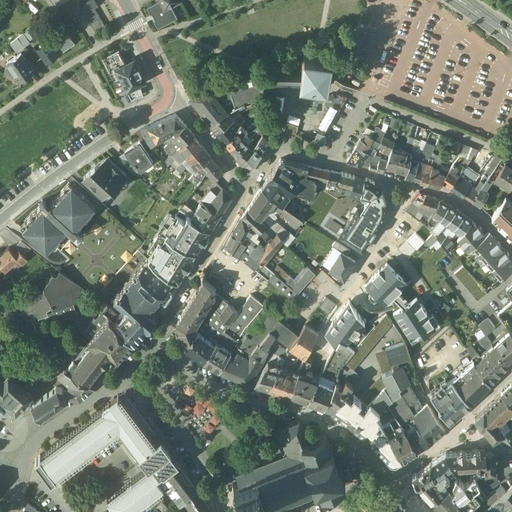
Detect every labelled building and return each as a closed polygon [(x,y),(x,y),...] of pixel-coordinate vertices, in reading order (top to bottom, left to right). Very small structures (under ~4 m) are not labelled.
[(93,0),(90,0),(81,6),(84,12),(94,7),(97,5),(93,0)] [(159,0),(147,7),(152,17),(158,28),(178,18),(170,3),(164,6),(161,0),(159,0)] [(106,28),(94,7),(84,12),(97,33),(106,28)] [(66,31),(50,41),(59,55),(75,44),(66,31)] [(30,43),(23,33),(18,37),(24,46),(24,47),(30,43)] [(24,46),(18,37),(13,41),(18,49),(18,50),(24,46)] [(49,40),(37,48),(46,63),(59,55),(50,41),(49,40)] [(116,67),(124,62),(118,50),(103,58),(109,70),(116,67)] [(21,53),(7,63),(9,67),(15,75),(19,81),(33,71),(21,53)] [(330,57),(304,53),(301,75),(300,79),(326,83),(326,81),(326,79),(330,57)] [(124,62),(116,67),(127,89),(135,85),(146,79),(143,74),(137,63),(138,63),(135,57),(124,62)] [(15,75),(9,67),(6,69),(11,77),(15,75)] [(265,72),(264,70),(263,69),(261,68),(260,68),(257,68),(255,69),(253,70),(252,72),(252,75),(252,77),(254,79),(256,80),(258,81),(261,81),(262,81),(263,80),(264,78),(265,78),(265,75),(265,72)] [(252,75),(235,80),(235,82),(242,104),(243,103),(257,97),(255,88),(252,75)] [(262,81),(261,81),(263,119),(275,123),(283,126),(283,124),(268,119),(267,81),(300,81),(300,79),(301,75),(265,75),(265,78),(264,78),(263,80),(262,81)] [(336,79),(334,81),(326,79),(326,81),(335,83),(351,91),(354,92),(355,90),(357,91),(358,89),(354,87),(336,79)] [(136,87),(135,85),(127,89),(132,98),(137,96),(143,94),(141,86),(136,87)] [(218,97),(210,88),(210,87),(194,92),(189,96),(211,125),(229,111),(218,97)] [(323,133),(326,134),(348,97),(335,90),(334,92),(344,97),(323,133)] [(231,93),(218,97),(229,111),(235,107),(231,93)] [(242,104),(237,106),(229,111),(230,113),(239,109),(239,110),(245,107),(243,103),(242,104)] [(229,111),(211,125),(216,131),(230,120),(234,118),(230,113),(229,111)] [(176,113),(141,128),(150,145),(153,143),(164,137),(169,134),(172,132),(175,130),(177,131),(186,124),(176,113)] [(283,124),(283,126),(281,132),(294,137),(297,130),(297,128),(299,124),(285,119),(283,124)] [(230,120),(216,131),(225,141),(236,129),(230,120)] [(236,129),(225,141),(229,148),(241,136),(246,130),(247,129),(242,123),(236,129)] [(186,124),(177,131),(173,135),(174,135),(172,137),(174,140),(169,144),(165,147),(165,148),(171,154),(179,147),(193,135),(195,133),(186,124)] [(312,133),(297,128),(297,130),(315,137),(316,134),(313,132),(312,133)] [(377,129),(375,128),(373,134),(376,135),(382,138),(383,136),(385,131),(378,128),(377,129)] [(246,130),(241,136),(245,139),(250,133),(246,130)] [(316,134),(315,137),(315,139),(316,140),(317,142),(319,143),(321,144),(322,143),(324,143),(325,141),(326,139),(326,136),(326,134),(323,133),(317,131),(316,134)] [(169,134),(164,137),(168,142),(169,144),(174,140),(169,134)] [(367,134),(364,140),(370,144),(372,139),(373,137),(367,134)] [(193,135),(179,147),(188,156),(194,150),(201,145),(193,135)] [(262,135),(254,146),(261,152),(268,141),(262,135)] [(241,136),(229,148),(236,156),(246,145),(249,142),(248,142),(245,139),(241,136)] [(385,137),(383,136),(380,143),(378,147),(383,150),(383,149),(389,152),(392,146),(393,141),(385,137)] [(415,138),(409,136),(405,148),(412,150),(414,142),(415,138)] [(164,137),(153,143),(158,149),(162,146),(168,142),(164,137)] [(364,140),(361,138),(356,146),(361,149),(366,152),(366,151),(368,148),(370,144),(364,140)] [(374,140),(372,139),(370,144),(368,148),(376,152),(377,149),(378,147),(380,143),(374,140)] [(478,149),(455,140),(451,147),(473,156),(478,149)] [(140,141),(125,151),(130,158),(133,162),(135,161),(140,168),(140,169),(153,161),(140,141)] [(425,145),(414,142),(411,152),(411,153),(416,155),(420,156),(425,145)] [(420,156),(418,160),(426,162),(435,145),(426,142),(425,145),(420,156)] [(210,156),(201,145),(194,150),(188,156),(187,157),(196,168),(200,165),(210,156)] [(236,156),(235,156),(242,162),(252,150),(246,145),(236,156)] [(252,150),(242,162),(250,169),(261,152),(254,146),(252,150)] [(361,149),(356,146),(347,161),(355,163),(359,156),(357,154),(361,149)] [(387,159),(385,165),(406,172),(411,157),(410,157),(411,153),(411,152),(392,146),(389,152),(389,154),(387,159)] [(179,147),(171,154),(174,159),(172,162),(177,166),(180,162),(181,163),(187,157),(188,156),(179,147)] [(361,149),(357,154),(359,156),(355,163),(361,165),(368,154),(369,153),(366,151),(366,152),(361,149)] [(492,154),(481,150),(480,154),(489,158),(492,154)] [(449,151),(442,163),(445,165),(452,153),(449,151)] [(369,167),(376,169),(380,157),(380,155),(375,153),(373,156),(369,167)] [(373,156),(368,154),(361,165),(369,167),(373,156)] [(436,154),(434,160),(440,163),(443,156),(436,154)] [(495,155),(492,161),(497,164),(502,158),(495,155)] [(210,156),(200,165),(206,171),(214,179),(223,171),(210,156)] [(470,160),(460,156),(457,159),(464,162),(462,165),(463,165),(464,166),(465,166),(470,160)] [(126,174),(108,157),(106,158),(106,157),(102,161),(96,166),(95,165),(83,177),(102,195),(113,183),(115,186),(126,174)] [(196,168),(187,157),(181,163),(185,167),(196,176),(199,171),(196,168)] [(387,159),(380,157),(376,169),(383,171),(385,165),(387,159)] [(406,172),(405,175),(412,178),(418,160),(415,158),(411,157),(406,172)] [(130,158),(123,163),(134,172),(140,168),(135,161),(133,162),(130,158)] [(491,172),(486,179),(489,181),(505,159),(502,158),(497,164),(491,172)] [(281,159),(262,186),(277,200),(276,201),(283,205),(293,191),(313,196),(316,181),(314,177),(306,174),(308,166),(281,159)] [(418,160),(412,178),(419,180),(423,169),(426,162),(418,160)] [(433,165),(430,171),(431,171),(427,183),(439,187),(442,180),(445,175),(438,171),(442,163),(434,160),(433,165)] [(180,162),(177,166),(182,171),(185,167),(181,163),(180,162)] [(423,169),(419,180),(427,183),(431,171),(430,171),(433,165),(426,162),(423,169)] [(511,167),(505,163),(495,178),(510,188),(511,184),(511,167)] [(449,170),(445,175),(442,180),(450,186),(458,175),(454,173),(458,168),(454,164),(449,170)] [(206,171),(200,165),(196,168),(199,171),(196,176),(201,180),(206,171)] [(329,169),(309,165),(308,166),(306,174),(314,177),(324,180),(329,169)] [(458,168),(454,173),(458,175),(462,169),(463,168),(462,167),(462,166),(460,166),(458,168)] [(341,172),(329,169),(324,180),(337,183),(341,172)] [(488,170),(481,179),(484,182),(486,179),(491,172),(488,170)] [(355,175),(341,172),(337,183),(351,187),(355,175)] [(473,173),(468,181),(471,184),(476,176),(474,174),(473,173)] [(351,187),(348,194),(360,197),(366,200),(361,208),(357,205),(338,236),(362,251),(381,220),(385,213),(386,204),(384,195),(379,187),(372,181),(366,178),(355,175),(351,187)] [(458,175),(450,186),(458,191),(466,180),(466,179),(462,177),(458,175)] [(466,180),(458,191),(464,195),(471,184),(468,181),(466,179),(466,180)] [(471,184),(464,195),(472,200),(481,187),(480,187),(484,182),(481,179),(477,185),(475,187),(473,185),(471,184)] [(484,182),(480,187),(481,187),(485,190),(490,183),(489,181),(486,179),(484,182)] [(335,190),(337,183),(324,180),(321,186),(335,190)] [(348,194),(351,187),(337,183),(335,190),(348,194)] [(43,200),(40,203),(41,205),(36,210),(37,211),(37,213),(33,217),(32,215),(26,221),(27,222),(27,224),(22,229),(46,250),(50,246),(52,245),(53,246),(59,240),(57,239),(61,234),(62,234),(63,235),(68,229),(72,233),(73,233),(78,237),(81,234),(76,230),(77,228),(81,224),(81,223),(81,221),(84,217),(86,219),(91,213),(91,212),(91,210),(95,205),(71,184),(67,189),(65,189),(65,188),(59,194),(61,196),(57,200),(55,200),(54,199),(49,205),(45,200),(43,200)] [(262,186),(252,200),(265,212),(268,210),(270,207),(273,204),(276,201),(277,200),(262,186)] [(217,193),(207,204),(220,215),(231,197),(222,187),(217,193)] [(481,187),(472,200),(478,204),(486,191),(485,190),(481,187)] [(210,188),(201,198),(203,200),(207,204),(217,193),(210,188)] [(486,191),(478,204),(480,205),(488,192),(486,191)] [(420,192),(410,203),(415,205),(421,198),(424,193),(420,192)] [(440,198),(426,194),(420,206),(429,209),(433,211),(440,198)] [(511,201),(506,195),(492,217),(495,221),(496,220),(499,223),(497,225),(505,232),(506,231),(511,236),(511,237),(511,238),(511,201)] [(449,204),(440,198),(433,211),(429,209),(426,215),(429,217),(427,219),(432,223),(432,224),(433,223),(434,224),(434,223),(438,218),(449,204)] [(207,204),(203,200),(197,209),(215,222),(220,215),(207,204)] [(265,212),(252,200),(248,206),(260,217),(265,212)] [(283,205),(276,201),(273,204),(278,211),(279,212),(290,220),(289,222),(296,227),(302,220),(302,219),(283,205)] [(415,205),(410,203),(406,209),(414,216),(418,209),(420,206),(415,205)] [(273,204),(270,207),(275,213),(278,211),(273,204)] [(449,204),(438,218),(436,221),(442,227),(445,222),(456,208),(449,204)] [(429,209),(420,206),(418,209),(426,215),(429,209)] [(265,223),(247,208),(242,216),(254,227),(258,230),(262,227),(265,223)] [(445,222),(453,228),(464,214),(456,208),(445,222)] [(215,222),(197,209),(194,212),(192,217),(210,230),(215,222)] [(210,230),(192,217),(188,214),(184,220),(183,219),(175,232),(173,230),(168,232),(165,236),(195,256),(199,248),(210,230)] [(464,214),(453,228),(461,233),(472,219),(464,214)] [(242,216),(241,215),(233,231),(248,240),(254,244),(257,242),(259,239),(254,235),(252,236),(250,238),(249,237),(254,227),(242,216)] [(461,233),(457,238),(467,250),(472,246),(485,235),(485,234),(482,231),(483,230),(478,224),(476,225),(472,219),(461,233)] [(302,220),(296,227),(300,230),(306,222),(302,220)] [(434,223),(434,224),(433,223),(432,224),(433,224),(430,228),(434,232),(436,233),(439,230),(442,227),(436,221),(434,223)] [(89,229),(96,235),(102,228),(95,222),(89,229)] [(262,227),(258,230),(266,237),(268,235),(269,233),(262,227)] [(445,237),(439,230),(436,233),(435,235),(438,238),(441,242),(445,237)] [(248,240),(233,231),(225,245),(237,254),(243,246),(248,240)] [(485,234),(485,235),(472,246),(479,254),(497,239),(493,234),(492,234),(489,231),(485,234)] [(290,232),(284,239),(283,239),(282,240),(287,245),(295,237),(290,232)] [(434,232),(425,241),(429,245),(438,238),(435,235),(436,233),(434,232)] [(273,238),(270,241),(277,247),(282,240),(283,239),(277,233),(273,238)] [(408,241),(416,250),(424,242),(416,233),(408,241)] [(165,236),(164,235),(148,259),(156,267),(177,283),(183,274),(191,261),(195,256),(165,236)] [(445,237),(441,242),(447,250),(453,243),(447,235),(445,237)] [(30,246),(21,239),(15,244),(19,249),(19,248),(23,253),(30,246)] [(497,239),(479,254),(480,256),(486,262),(503,247),(497,239)] [(248,240),(243,246),(248,250),(248,251),(251,248),(254,244),(248,240)] [(264,248),(258,255),(251,248),(248,251),(259,260),(263,263),(277,247),(270,241),(264,248)] [(350,250),(335,241),(332,245),(341,251),(347,255),(350,250)] [(264,248),(257,242),(254,244),(251,248),(258,255),(264,248)] [(0,253),(0,263),(1,264),(5,269),(18,258),(19,257),(14,252),(9,246),(0,253)] [(503,247),(486,262),(491,268),(493,270),(510,255),(505,249),(503,247),(504,247),(503,247)] [(23,253),(19,248),(19,249),(14,252),(19,257),(18,258),(22,263),(28,258),(23,253)] [(125,250),(119,257),(125,262),(131,256),(125,250)] [(248,251),(248,250),(242,257),(253,266),(259,260),(248,251)] [(347,255),(341,251),(329,269),(344,278),(355,261),(347,255)] [(510,255),(493,270),(494,272),(500,278),(504,275),(511,268),(511,256),(511,255),(510,255)] [(136,272),(169,295),(174,288),(173,288),(176,284),(177,284),(169,278),(159,269),(156,267),(148,259),(136,272)] [(263,263),(259,260),(253,266),(254,267),(264,275),(268,279),(274,272),(263,263)] [(406,281),(387,261),(379,268),(372,275),(365,283),(385,302),(392,295),(395,293),(406,281)] [(487,293),(463,265),(454,273),(478,301),(487,293)] [(48,283),(41,290),(35,284),(26,291),(29,294),(21,302),(27,309),(21,314),(28,321),(37,313),(39,316),(48,313),(49,315),(47,317),(48,317),(49,316),(77,318),(78,311),(76,310),(74,302),(85,288),(60,269),(56,273),(53,272),(46,282),(48,283)] [(310,269),(293,288),(298,293),(315,273),(310,269)] [(136,272),(126,284),(152,305),(156,301),(163,305),(169,295),(136,272)] [(268,279),(292,299),(298,293),(293,288),(274,272),(268,279)] [(186,307),(200,317),(216,294),(213,292),(216,288),(203,279),(186,307)] [(156,316),(148,310),(152,305),(126,284),(113,297),(120,303),(121,309),(126,309),(126,308),(127,308),(146,326),(146,327),(151,324),(153,323),(154,322),(153,321),(156,316)] [(395,293),(392,295),(402,305),(405,303),(395,293)] [(216,294),(211,306),(221,313),(228,303),(216,294)] [(263,306),(250,295),(243,305),(238,311),(229,323),(230,323),(227,326),(240,336),(242,331),(246,326),(263,306)] [(107,305),(95,296),(90,302),(102,312),(107,305)] [(423,333),(440,323),(433,312),(429,315),(426,310),(422,302),(421,303),(417,296),(405,303),(402,305),(393,311),(409,335),(420,328),(423,333)] [(319,306),(329,313),(335,304),(325,297),(319,306)] [(350,299),(325,332),(336,343),(340,337),(346,342),(351,337),(356,340),(365,329),(361,327),(365,323),(350,299)] [(238,311),(228,303),(221,313),(219,315),(229,323),(238,311)] [(233,357),(224,372),(240,378),(252,351),(268,330),(269,328),(279,317),(280,316),(282,312),(273,304),(257,322),(261,325),(255,331),(256,331),(252,337),(246,334),(233,357)] [(115,312),(108,306),(103,312),(108,317),(114,323),(119,317),(114,312),(115,312)] [(208,338),(211,335),(217,339),(222,332),(227,326),(230,323),(229,323),(219,315),(221,313),(211,306),(206,318),(197,330),(208,338)] [(186,307),(176,322),(179,330),(178,330),(185,346),(197,330),(195,325),(200,317),(186,307)] [(146,326),(127,308),(119,317),(114,323),(132,341),(146,327),(146,326)] [(386,314),(346,362),(353,369),(392,322),(386,314)] [(114,323),(108,317),(91,336),(111,352),(117,357),(132,341),(114,323)] [(279,317),(269,328),(274,332),(282,339),(286,338),(293,328),(279,317)] [(489,319),(479,326),(485,334),(495,327),(489,319)] [(10,329),(0,321),(0,335),(3,338),(10,329)] [(257,322),(251,329),(255,331),(261,325),(257,322)] [(290,345),(289,346),(300,353),(304,356),(311,342),(318,333),(305,323),(299,332),(290,345)] [(240,336),(227,326),(222,332),(236,342),(240,336)] [(251,329),(246,326),(242,331),(246,334),(252,337),(256,331),(255,331),(251,329)] [(252,351),(240,378),(248,381),(263,358),(269,348),(265,345),(273,334),(274,332),(269,328),(268,330),(252,351)] [(293,328),(286,338),(282,339),(286,342),(290,345),(299,332),(295,329),(293,328)] [(23,340),(10,329),(3,338),(17,349),(23,340)] [(208,338),(197,330),(185,346),(203,359),(214,343),(208,338)] [(511,333),(509,330),(497,342),(511,361),(511,359),(511,333)] [(229,353),(228,354),(233,357),(246,334),(242,331),(240,336),(236,342),(229,353)] [(214,343),(203,359),(219,369),(228,354),(229,353),(236,342),(222,332),(217,339),(214,343)] [(217,339),(211,335),(208,338),(214,343),(217,339)] [(111,352),(91,336),(90,338),(88,339),(92,342),(109,356),(110,354),(111,352)] [(341,355),(347,359),(354,350),(339,338),(334,347),(343,352),(341,355)] [(87,348),(78,341),(61,364),(64,366),(88,382),(109,356),(92,342),(87,348)] [(388,347),(385,348),(386,350),(393,370),(399,368),(397,361),(410,357),(408,350),(405,341),(388,347)] [(511,361),(497,342),(493,345),(508,364),(511,361)] [(480,357),(475,362),(478,367),(489,381),(508,364),(493,345),(480,357)] [(289,346),(286,349),(288,351),(284,357),(281,363),(280,365),(290,371),(293,365),(294,366),(300,353),(289,346)] [(384,348),(375,351),(383,372),(392,368),(384,348)] [(274,351),(267,362),(272,365),(276,360),(276,359),(279,354),(274,351)] [(300,353),(294,366),(293,365),(290,371),(296,374),(298,370),(304,358),(304,356),(300,353)] [(476,353),(472,357),(473,359),(475,362),(480,357),(476,353)] [(233,357),(228,354),(219,369),(224,372),(233,357)] [(281,356),(279,354),(276,359),(276,360),(281,363),(284,357),(281,356)] [(311,360),(304,358),(298,370),(306,373),(311,360)] [(475,362),(473,359),(463,365),(464,368),(461,371),(466,377),(461,381),(475,396),(489,381),(478,367),(475,362)] [(267,362),(254,382),(268,386),(280,365),(281,363),(276,360),(272,365),(267,362)] [(60,364),(55,361),(50,367),(58,374),(64,366),(61,364),(60,364)] [(337,376),(333,386),(323,406),(331,409),(343,394),(347,389),(354,381),(359,375),(345,362),(340,367),(337,375),(337,376)] [(290,371),(280,365),(268,386),(288,393),(296,374),(290,371)] [(88,382),(64,366),(58,374),(57,374),(69,384),(75,389),(76,389),(76,392),(73,392),(74,399),(81,398),(94,386),(88,382)] [(407,384),(399,368),(393,370),(392,371),(399,385),(400,387),(407,384)] [(0,373),(0,405),(4,401),(16,412),(28,398),(22,393),(27,387),(8,370),(3,376),(0,373)] [(48,378),(46,379),(40,370),(28,378),(34,388),(40,384),(47,393),(55,388),(48,378)] [(306,373),(298,370),(296,374),(288,393),(308,399),(317,379),(318,377),(306,373)] [(384,387),(370,402),(379,410),(386,402),(393,398),(393,397),(399,393),(396,387),(399,385),(392,371),(385,374),(392,388),(387,391),(384,387)] [(452,379),(457,385),(461,381),(466,377),(461,371),(452,379)] [(320,373),(318,377),(317,379),(328,384),(331,377),(330,377),(320,373)] [(331,377),(328,384),(333,386),(337,376),(337,375),(332,374),(330,377),(331,377)] [(386,383),(379,376),(360,396),(367,403),(386,383)] [(317,379),(308,399),(323,406),(333,386),(328,384),(317,379)] [(452,379),(430,394),(435,400),(439,406),(438,407),(450,422),(471,402),(470,401),(457,385),(452,379)] [(475,396),(461,381),(457,385),(470,401),(475,396)] [(419,402),(408,383),(407,384),(400,387),(399,388),(401,392),(412,413),(413,414),(422,406),(419,402)] [(511,384),(511,383),(500,393),(511,405),(511,384)] [(40,384),(34,388),(41,398),(43,396),(47,393),(40,384)] [(67,387),(63,389),(67,394),(66,400),(71,400),(74,399),(73,392),(76,392),(76,389),(75,389),(69,384),(67,387)] [(47,393),(43,396),(41,398),(31,404),(39,418),(66,400),(67,394),(63,389),(62,388),(57,387),(55,388),(47,393)] [(343,394),(331,409),(337,413),(354,395),(347,389),(343,394)] [(56,477),(56,476),(72,463),(73,463),(79,459),(78,459),(113,433),(118,429),(147,467),(148,468),(152,465),(170,451),(161,438),(160,439),(136,407),(138,405),(134,401),(132,402),(128,396),(124,391),(118,395),(102,407),(103,408),(57,443),(41,456),(40,455),(35,459),(51,481),(56,477)] [(412,413),(401,392),(399,393),(393,397),(393,398),(386,402),(407,432),(408,431),(406,426),(410,423),(407,417),(412,413)] [(511,405),(500,393),(475,418),(481,427),(495,419),(500,420),(511,408),(511,405)] [(362,403),(354,395),(337,413),(348,421),(360,431),(368,420),(376,413),(379,410),(370,402),(366,406),(362,403)] [(407,432),(386,402),(379,410),(376,413),(392,440),(391,440),(401,456),(417,448),(407,432)] [(422,406),(413,414),(416,419),(421,426),(431,440),(445,428),(432,409),(425,403),(422,406)] [(392,440),(376,413),(368,420),(360,431),(368,437),(390,460),(395,461),(401,457),(401,456),(391,440),(392,440)] [(412,413),(407,417),(410,423),(416,419),(413,414),(412,413)] [(325,433),(307,440),(300,420),(297,419),(273,429),(283,453),(277,456),(276,454),(273,455),(274,457),(271,458),(270,455),(267,456),(269,459),(251,466),(242,469),(240,470),(235,472),(240,484),(236,485),(233,484),(232,487),(236,489),(242,504),(240,509),(244,510),(245,507),(249,506),(251,511),(266,511),(291,502),(293,508),(301,505),(299,499),(318,492),(319,495),(345,485),(340,472),(342,472),(340,466),(339,466),(338,463),(340,463),(343,462),(344,461),(345,458),(345,456),(344,454),(343,452),(341,451),(338,451),(336,452),(334,454),(333,451),(334,450),(332,445),(330,445),(325,433)] [(495,419),(481,427),(493,442),(499,437),(504,435),(495,419)] [(413,428),(408,431),(407,432),(417,448),(417,449),(421,447),(429,442),(418,425),(413,428)] [(431,440),(421,426),(418,425),(429,442),(431,440)] [(504,435),(499,437),(504,446),(508,447),(511,447),(504,435)] [(170,451),(152,465),(159,475),(162,473),(163,474),(179,462),(170,451)] [(480,451),(456,451),(457,465),(457,466),(473,465),(474,475),(495,472),(495,453),(494,452),(486,452),(484,452),(484,455),(480,455),(480,451)] [(445,452),(431,463),(436,470),(443,466),(445,469),(446,471),(453,466),(452,465),(451,452),(445,452)] [(249,461),(240,464),(242,469),(251,466),(249,461)] [(179,462),(163,474),(162,473),(159,475),(157,477),(164,485),(167,483),(169,486),(171,490),(175,487),(176,487),(189,476),(179,462)] [(431,463),(414,474),(413,477),(418,484),(437,473),(436,470),(431,463)] [(147,467),(107,498),(115,509),(117,511),(128,511),(162,487),(162,486),(164,485),(157,477),(159,475),(152,465),(148,468),(147,467)] [(453,466),(446,471),(449,476),(453,474),(455,468),(453,466)] [(437,473),(418,484),(431,499),(448,487),(452,484),(454,480),(454,478),(455,477),(453,474),(449,476),(446,471),(445,469),(437,473)] [(479,486),(462,499),(468,507),(473,503),(499,482),(497,480),(497,472),(495,472),(474,475),(474,476),(479,486)] [(189,476),(176,487),(175,487),(171,490),(180,501),(183,499),(197,487),(189,476)] [(474,476),(458,489),(458,488),(456,488),(451,491),(459,501),(462,499),(479,486),(474,476)] [(511,511),(511,486),(496,500),(500,505),(504,503),(511,511)] [(448,487),(431,499),(443,511),(445,511),(459,501),(451,491),(448,487)] [(197,488),(183,499),(192,511),(205,500),(197,488)] [(494,491),(488,496),(493,502),(496,500),(500,497),(494,491)] [(406,511),(391,493),(372,508),(375,511),(406,511)] [(488,496),(476,506),(480,511),(481,511),(482,511),(493,502),(488,496)] [(468,507),(462,499),(459,501),(445,511),(472,511),(468,507)] [(197,511),(208,505),(205,500),(192,511),(193,511),(197,511)] [(163,503),(156,508),(160,511),(165,511),(169,509),(163,503)] [(480,511),(476,506),(473,503),(468,507),(472,511),(480,511)]
